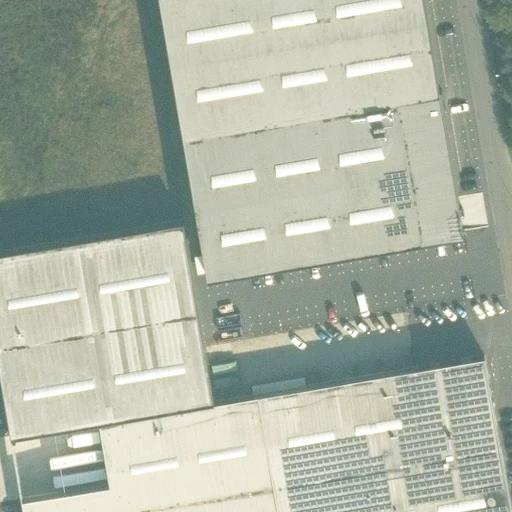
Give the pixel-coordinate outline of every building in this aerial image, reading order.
[(160,0),(166,31),(183,134),(440,90),(424,0),(160,0)] [(440,90),(183,134),(208,276),(400,243),(464,232),(458,198),(440,90)] [(183,220),(0,251),(0,373),(11,437),(99,421),(214,402),(183,220)] [(484,356),(259,394),(259,395),(278,511),(510,511),(484,358),(484,356)] [(110,484),(21,499),(23,511),(278,511),(259,395),(214,402),(99,421),(99,422),(110,484)]
